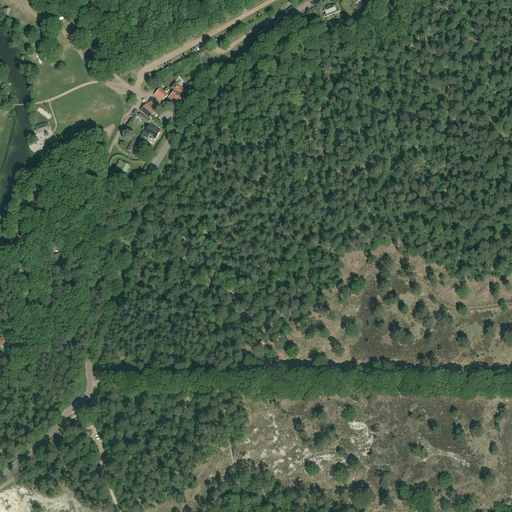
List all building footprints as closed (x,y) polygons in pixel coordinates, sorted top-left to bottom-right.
[(85,7),(92,12),(97,7),(90,1),(85,7)] [(327,7),(328,9),(324,10),(326,15),(324,16),(325,19),(340,12),(339,9),(338,10),(336,5),(334,7),(333,6),(330,8),(329,6),(327,7)] [(340,32),(347,30),(343,19),(335,21),(336,26),(338,25),(340,32)] [(181,88),(180,87),(181,86),(181,85),(179,83),(178,83),(177,84),(176,84),(170,90),(173,92),(169,98),(177,105),(183,98),(182,97),(187,92),(182,88),(181,88)] [(168,96),(160,89),(154,96),(162,103),(168,96)] [(152,99),(144,108),(141,111),(149,118),(160,106),(152,99)] [(137,117),(149,124),(151,120),(140,113),(137,117)] [(40,129),(42,130),(43,131),(44,130),(46,130),(47,129),(47,128),(48,126),(47,125),(47,124),(46,123),(44,122),(43,122),(42,122),(41,123),(40,124),(39,126),(39,127),(40,128),(40,129)] [(150,136),(151,137),(150,139),(154,141),(155,139),(156,140),(161,132),(150,125),(146,132),(144,130),(141,135),(147,139),(150,136)] [(127,150),(131,152),(137,142),(133,140),(127,150)] [(85,146),(83,148),(80,150),(81,150),(80,151),(83,155),(84,154),(85,155),(89,151),(85,146)] [(51,148),(49,149),(43,153),(42,155),(43,156),(44,158),(45,159),(47,159),(48,158),(54,154),(55,153),(55,151),(54,150),(52,149),(51,148)] [(120,161),(115,169),(119,171),(125,174),(129,166),(120,161)] [(42,194),(44,189),(37,187),(35,192),(36,192),(35,197),(40,199),(41,194),(42,194)] [(60,254),(54,256),(55,260),(54,261),(53,261),(54,264),(56,264),(62,263),(60,254)] [(11,276),(15,274),(16,279),(21,277),(18,269),(11,272),(11,276)] [(28,302),(28,301),(23,303),(26,311),(30,310),(30,308),(36,307),(34,301),(28,302)] [(31,372),(32,369),(26,367),(25,369),(26,370),(26,373),(24,372),(23,378),(30,378),(31,373),(30,373),(30,371),(31,372)]
